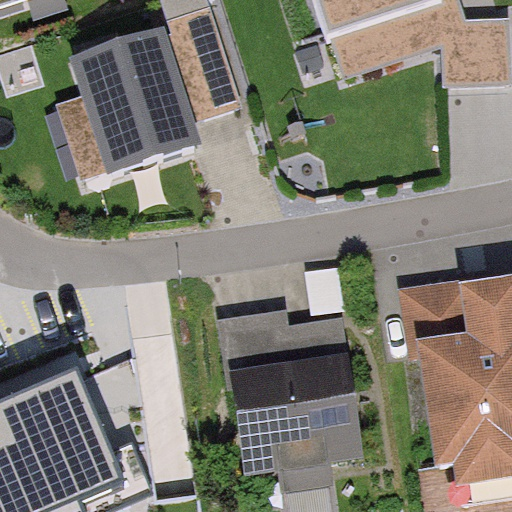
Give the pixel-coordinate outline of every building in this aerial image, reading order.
[(0,0),(0,24),(76,0),(0,0)] [(177,27),(221,14),(216,0),(172,0),(169,1),(177,27)] [(440,0),(314,0),(330,46),(443,9),(440,0)] [(209,19),(172,32),(205,128),(242,115),(209,19)] [(511,79),(509,28),(442,32),(446,93),(511,89),(511,79)] [(199,152),(165,48),(76,78),(111,181),(199,152)] [(468,281),(392,293),(404,371),(410,368),(429,489),(448,486),(452,506),(511,497),(511,296),(472,303),(468,281)] [(294,326),(235,332),(250,482),(362,471),(349,333),(295,338),(294,326)]
